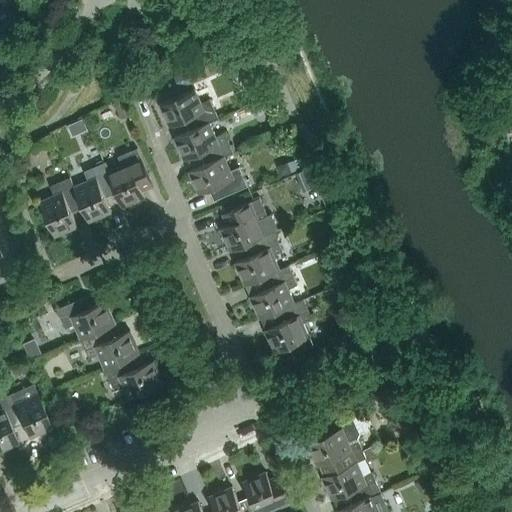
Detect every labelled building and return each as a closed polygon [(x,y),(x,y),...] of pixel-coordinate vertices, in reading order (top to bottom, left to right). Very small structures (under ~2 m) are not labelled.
[(187,70),(174,76),(179,88),(192,83),(187,70)] [(188,118),(193,129),(209,123),(218,119),(210,99),(201,103),(194,88),(159,103),(169,126),(188,118)] [(124,102),(115,105),(121,119),(130,115),(124,102)] [(259,102),(250,106),(255,116),(263,112),(259,102)] [(208,163),(224,157),(233,153),(224,133),(215,137),(209,123),(193,129),(174,137),(184,160),(203,152),(208,163)] [(145,197),(143,192),(154,187),(137,148),(118,156),(122,166),(108,172),(114,188),(122,207),(145,197)] [(189,171),(195,186),(199,194),(218,186),(222,197),(248,186),(239,167),(230,171),(224,157),(208,163),(189,171)] [(281,164),(278,169),(281,176),(291,172),(287,162),(281,164)] [(88,180),(74,186),(80,203),(88,222),(111,212),(103,193),(114,188),(108,172),(104,163),(84,171),(88,180)] [(54,195),(39,201),(54,236),(78,226),(69,207),(80,203),(74,186),(70,177),(50,186),(54,195)] [(230,251),(249,243),(265,235),(259,221),(268,217),(260,198),(234,209),(239,220),(220,228),(230,251)] [(274,231),(265,235),(249,243),(254,254),(235,262),(245,285),(264,277),(279,269),(273,255),(283,251),(274,231)] [(259,319),(279,311),(294,303),(288,289),(297,285),(289,265),(279,269),(264,277),(269,288),(249,296),(259,319)] [(105,328),(115,324),(105,301),(86,309),(82,298),(56,309),(65,328),(74,324),(80,338),(105,328)] [(303,299),(294,303),(279,311),(283,321),(264,330),(274,353),(296,343),(300,351),(313,346),(303,323),(312,319),(303,299)] [(104,368),(129,358),(139,354),(129,331),(110,339),(105,328),(80,338),(89,358),(98,354),(104,368)] [(122,384),(128,399),(163,384),(153,360),(134,369),(129,358),(104,368),(113,388),(122,384)] [(0,397),(0,403),(2,408),(10,424),(20,419),(29,438),(52,428),(33,384),(0,397)] [(0,450),(18,443),(10,424),(2,408),(0,408),(0,450)] [(340,468),(357,462),(366,458),(365,458),(362,450),(357,438),(359,434),(353,419),(343,423),(342,428),(307,443),(317,466),(336,458),(340,468)] [(374,454),(370,447),(362,450),(365,458),(374,454)] [(351,491),(355,502),(371,496),(381,492),(372,472),(363,476),(357,462),(340,468),(321,477),(331,500),(351,491)] [(242,482),(251,501),(256,511),(268,511),(272,510),(273,511),(293,511),(296,511),(285,486),(274,491),(266,472),(242,482)] [(427,476),(416,482),(420,490),(427,491),(433,488),(427,476)] [(209,496),(215,511),(256,511),(251,501),(240,505),(232,486),(209,496)] [(377,510),(371,496),(355,502),(336,511),(389,511),(387,506),(377,510)] [(202,511),(198,501),(175,511),(202,511)]
